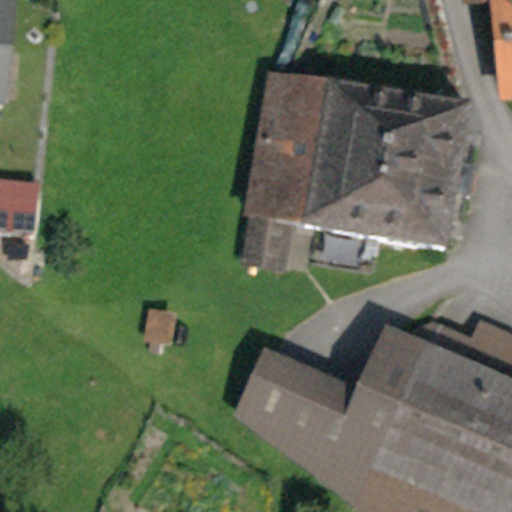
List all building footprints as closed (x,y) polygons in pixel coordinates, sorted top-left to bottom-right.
[(511,0),(489,0),(495,39),(511,37),(511,0)] [(14,4),(0,2),(0,102),(3,103),(14,4)] [(452,112),(273,86),(248,260),(282,265),(288,227),(432,249),(452,112)] [(35,190),(0,187),(0,225),(32,228),(35,190)] [(268,362),(244,416),(360,511),(511,511),(511,340),(480,327),(459,374),(389,344),(363,403),(268,362)]
